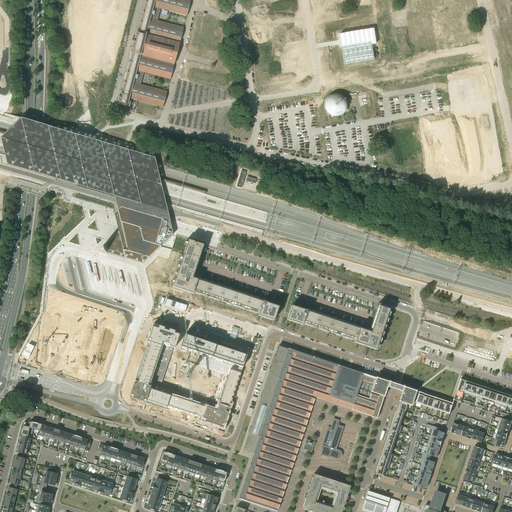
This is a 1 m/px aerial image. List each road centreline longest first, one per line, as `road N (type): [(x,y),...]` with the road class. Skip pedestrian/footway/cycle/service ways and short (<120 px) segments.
road 1 (track): [(140,129),(511,241)]
road 2 (secondary): [(0,365),(32,193),(40,0)]
road 3 (secondary): [(30,0),(29,121),(0,319)]
road 4 (residential): [(406,349),(419,311),(176,231)]
road 5 (tertiary): [(249,147),(449,192),(511,180)]
road 6 (residential): [(230,441),(272,333),(399,372)]
road 7 (residential): [(154,455),(29,415),(17,424),(11,449)]
road 8 (unclassified): [(163,124),(112,110),(140,0)]
road 9 (residential): [(303,0),(316,88),(252,100)]
road 10 (unknown): [(511,141),(480,0)]
road 11 (residential): [(226,497),(233,466),(164,443),(154,455)]
